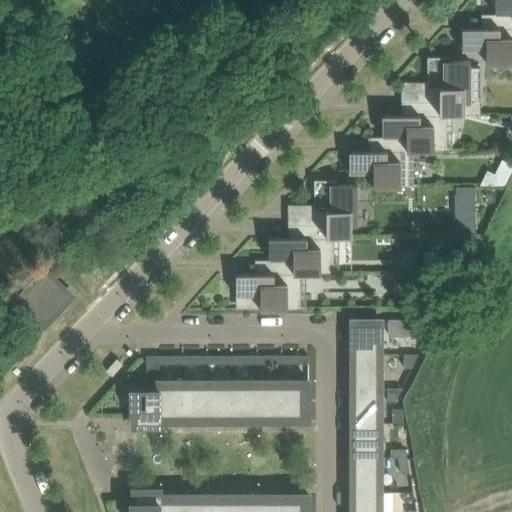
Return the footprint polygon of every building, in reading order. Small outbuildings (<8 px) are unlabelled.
[(511,0),(495,0),(495,14),(496,14),(511,13),(511,0)] [(481,28),(462,28),(462,49),(486,49),(486,63),(511,62),(511,13),(496,14),(496,15),(496,28),(481,28)] [(427,87),(416,87),(416,101),(439,101),(439,113),(445,113),(452,113),(480,113),(480,99),(470,99),(470,66),(470,61),(450,61),(450,56),(427,56),(427,81),(427,87)] [(401,115),(382,115),(382,136),(383,136),(406,136),(406,149),(412,149),(412,150),(419,149),(452,149),(452,148),(445,148),(445,115),(445,113),(439,113),(439,101),(416,101),(416,115),(401,115)] [(368,151),(349,151),(349,172),(373,172),(373,186),(419,185),(419,184),(412,184),(412,151),(412,150),(412,149),(406,149),(406,136),(383,136),(383,137),(383,151),(368,151)] [(511,161),(503,159),(499,180),(511,183),(511,181),(511,161)] [(314,210),(303,210),(303,224),(326,224),(326,237),(330,237),(339,237),(351,237),(351,224),(357,224),(357,183),(337,183),(337,179),(314,179),(314,204),(314,210)] [(454,196),(456,196),(465,196),(475,196),(475,185),(454,185),(454,196)] [(455,236),(475,236),(475,213),(455,213),(455,236)] [(288,237),(269,238),(269,259),(270,259),(293,259),(293,273),(299,273),(306,273),(337,272),(337,271),(330,271),(330,237),(326,237),(326,224),(303,224),(303,237),(288,237)] [(256,274),(236,274),(236,295),(243,295),(243,309),(306,308),(306,307),(299,307),(299,273),(293,273),(293,259),(270,259),(270,260),(270,273),(256,274)] [(45,324),(71,296),(45,271),(18,299),(45,324)] [(448,307),(464,272),(432,272),(431,308),(448,307)] [(417,319),(388,319),(388,335),(417,335),(417,332),(428,332),(433,322),(430,318),(417,319)] [(354,336),(352,336),(351,354),(381,354),(381,319),(354,319),(354,336)] [(381,388),(381,354),(351,354),(351,372),(354,372),(354,388),(381,388)] [(404,354),(404,367),(411,367),(417,354),(404,354)] [(160,425),(160,418),(160,382),(160,380),(147,380),(147,389),(130,389),(130,412),(133,412),(133,425),(160,425)] [(185,418),(184,382),(184,380),(183,380),(183,382),(160,382),(160,418),(183,418),(183,420),(185,420),(185,418)] [(209,418),(209,382),(209,380),(208,380),(208,382),(184,382),(185,418),(208,418),(208,420),(209,420),(209,418)] [(232,382),(209,382),(209,418),(232,418),(232,420),(234,420),(234,418),(234,382),(234,380),(232,380),(232,382)] [(257,382),(234,382),(234,418),(257,418),(257,420),(259,420),(259,418),(259,382),(259,380),(257,380),(257,382)] [(282,380),(282,382),(259,382),(259,418),(282,418),(282,420),(284,420),(284,418),(284,382),(284,380),(282,380)] [(307,381),(284,382),(284,418),(307,418),(307,420),(309,420),(308,380),(307,380),(307,381)] [(387,387),(387,401),(395,401),(401,387),(387,387)] [(354,405),(351,405),(351,423),(381,423),(381,388),(354,388),(354,405)] [(392,408),(392,423),(404,423),(404,408),(392,408)] [(354,440),(354,457),(381,457),(381,423),(351,423),(351,440),(354,440)] [(390,458),(398,457),(407,457),(405,448),(390,448),(390,458)] [(351,474),(351,491),(381,491),(381,457),(354,457),(354,474),(351,474)] [(398,457),(401,473),(410,473),(407,457),(398,457)] [(159,511),(160,496),(160,489),(133,489),(133,502),(131,502),(130,511),(159,511)] [(354,509),(353,511),(380,511),(381,491),(351,491),(351,509),(354,509)] [(183,496),(160,496),(159,511),(184,511),(185,496),(185,494),(183,494),(183,496)] [(208,496),(185,496),(184,511),(209,511),(209,496),(209,494),(208,494),(208,496)] [(234,511),(234,496),(234,494),(232,494),(232,496),(209,496),(209,511),(234,511)] [(257,496),(234,496),(234,511),(258,511),(259,496),(259,494),(257,494),(257,496)] [(283,511),(284,496),(284,494),(282,494),(282,496),(259,496),(258,511),(283,511)] [(307,496),(284,496),(283,511),(308,511),(309,494),(307,494),(307,496)]
